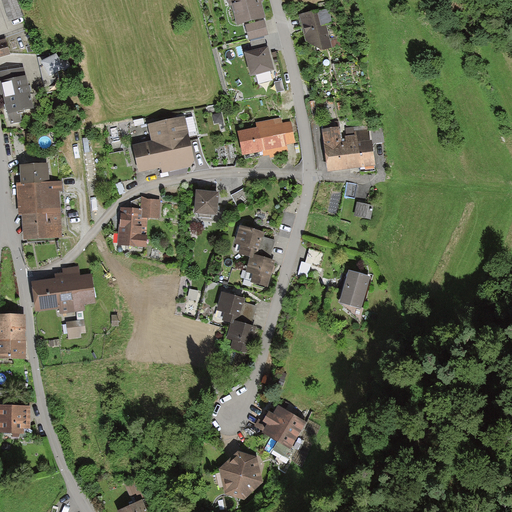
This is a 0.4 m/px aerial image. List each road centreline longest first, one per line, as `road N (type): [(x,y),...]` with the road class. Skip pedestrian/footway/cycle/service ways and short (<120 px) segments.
road 1 (residential): [(21,275),(69,255),(127,194),(153,182),(239,171),(310,175)]
road 2 (residential): [(310,175),(242,413)]
road 3 (residential): [(21,275),(48,432),(87,511)]
road 4 (track): [(511,357),(346,511)]
road 5 (residential): [(275,0),(310,175)]
